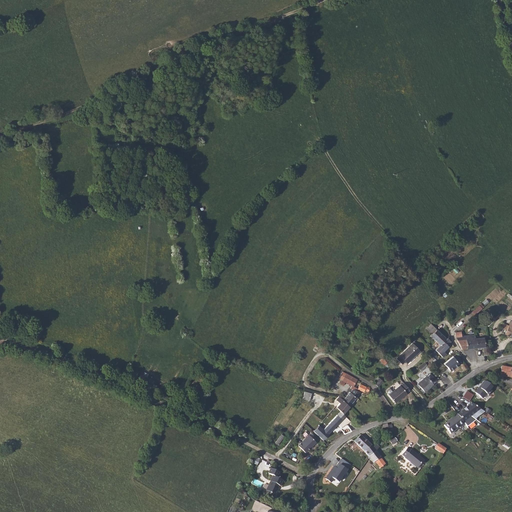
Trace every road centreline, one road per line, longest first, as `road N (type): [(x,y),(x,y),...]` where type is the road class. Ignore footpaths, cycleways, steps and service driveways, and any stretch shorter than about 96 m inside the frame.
road 1 (track): [(0,135),(68,114),(208,42),(322,1)]
road 2 (track): [(242,440),(3,339)]
road 3 (unclassified): [(310,479),(343,440),(424,409),(482,367),(511,358)]
